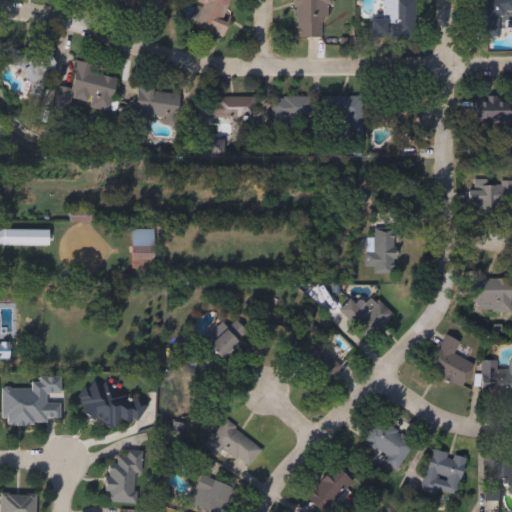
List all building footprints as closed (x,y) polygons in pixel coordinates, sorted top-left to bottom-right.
[(123,7),(125,0),(159,0),(167,3),(160,21),(123,7)] [(229,0),(219,36),(195,29),(202,5),(195,3),(195,0),(229,0)] [(327,0),(327,38),(295,38),(295,0),(327,0)] [(413,0),(413,37),(371,36),(371,20),(382,20),(382,0),(413,0)] [(511,12),(498,12),(498,37),(477,37),(477,0),(511,0),(511,12)] [(4,67),(8,49),(52,57),(43,101),(25,97),(29,72),(4,67)] [(109,110),(67,101),(66,109),(53,106),(57,87),(71,90),(77,62),(91,65),(89,73),(116,78),(109,110)] [(165,118),(155,117),(154,122),(133,119),(137,85),(180,91),(175,127),(164,125),(165,118)] [(362,140),(344,140),(344,119),(327,119),(327,97),(362,97),(362,140)] [(194,98),(255,98),(255,119),(194,119),(194,98)] [(270,98),(309,98),(309,121),(270,121),(270,98)] [(376,127),(376,98),(414,98),(414,127),(376,127)] [(511,123),(474,123),(474,99),(511,99),(511,123)] [(468,189),(473,189),(473,183),(511,183),(511,209),(468,209),(468,189)] [(0,185),(11,185),(11,203),(0,203),(0,185)] [(92,211),(92,223),(69,223),(69,211),(92,211)] [(0,248),(0,230),(26,230),(26,248),(0,248)] [(153,269),(131,269),(131,231),(153,231),(153,269)] [(395,274),(370,274),(370,231),(395,231),(395,274)] [(483,280),(511,280),(511,312),(470,313),(470,273),(482,272),(483,280)] [(351,298),(362,308),(373,297),(391,315),(366,340),(338,311),(351,298)] [(247,337),(216,360),(204,343),(234,320),(247,337)] [(453,355),(471,363),(461,387),(427,373),(443,335),(459,342),(453,355)] [(302,362),(310,347),(341,363),(333,378),(302,362)] [(509,361),(511,361),(511,393),(481,393),(481,361),(495,361),(495,371),(509,371),(509,361)] [(59,424),(1,424),(1,389),(29,389),(29,379),(59,379),(59,424)] [(85,383),(145,399),(138,426),(117,421),(115,427),(80,418),(84,404),(80,403),(85,383)] [(412,440),(399,464),(360,444),(373,419),(412,440)] [(201,447),(223,420),(261,450),(246,468),(223,450),(216,459),(201,447)] [(420,491),(429,450),(464,458),(455,499),(420,491)] [(137,505),(104,503),(106,468),(115,469),(116,452),(139,453),(137,505)] [(511,494),(499,494),(499,500),(490,500),(491,463),(511,463),(511,494)] [(352,483),(323,511),(319,511),(305,498),(335,467),(352,483)] [(204,511),(188,505),(201,476),(232,490),(221,511),(204,511)] [(0,511),(0,495),(33,496),(32,511),(0,511)]
